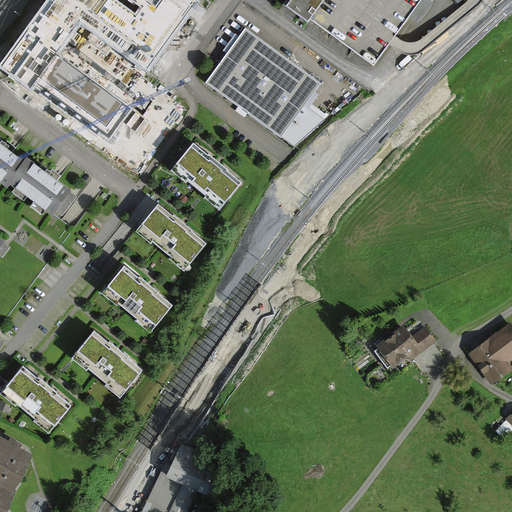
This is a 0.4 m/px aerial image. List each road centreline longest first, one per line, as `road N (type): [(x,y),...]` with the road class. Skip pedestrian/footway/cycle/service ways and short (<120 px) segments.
road 1 (residential): [(0,93),(134,194),(0,360)]
road 2 (unclassified): [(511,309),(451,347),(433,395),(342,511)]
